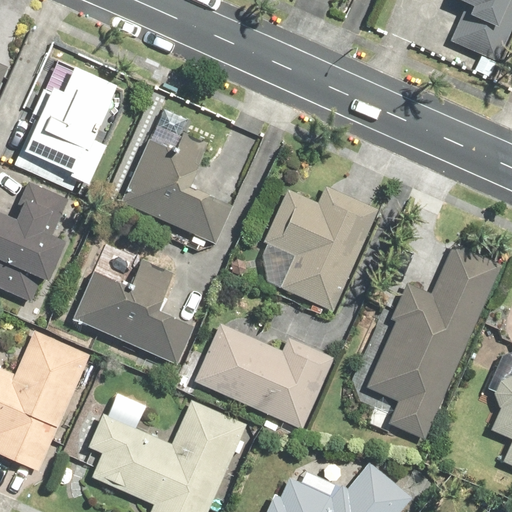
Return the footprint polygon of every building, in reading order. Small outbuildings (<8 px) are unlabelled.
[(511,0),(447,0),(462,6),(449,40),(495,58),(511,15),(511,0)] [(68,95),(44,86),(12,166),(78,192),(97,143),(86,139),(100,102),(70,90),(68,95)] [(192,123),(163,109),(117,204),(210,248),(231,205),(186,184),(204,148),(184,138),(192,123)] [(0,219),(0,262),(7,265),(0,282),(0,293),(32,306),(73,200),(23,180),(6,222),(0,219)] [(315,206),(281,192),(247,280),(335,314),(376,207),(323,186),(315,206)] [(500,264),(454,244),(449,242),(426,294),(403,284),(388,319),(394,321),(364,389),(393,402),(384,423),(423,440),(500,264)] [(125,288),(89,273),(68,322),(172,367),(190,326),(152,310),(170,268),(140,254),(125,288)] [(282,350),(218,321),(190,381),(297,431),(331,357),(288,336),(282,350)] [(11,379),(5,376),(0,373),(0,457),(33,473),(90,355),(36,329),(11,379)] [(511,375),(511,378),(510,377),(508,378),(507,378),(506,378),(504,378),(503,378),(502,379),(501,379),(499,380),(498,381),(497,382),(496,383),(495,384),(494,385),(494,386),(493,387),(492,388),(492,389),(492,391),(491,392),(491,393),(491,395),(491,396),(491,397),(491,399),(492,400),(492,401),(492,402),(493,404),(494,405),(495,406),(495,407),(496,408),(497,409),(498,410),(489,431),(509,440),(499,461),(511,467),(511,375)] [(146,511),(204,511),(244,425),(188,400),(167,447),(99,416),(85,448),(98,454),(89,474),(151,503),(146,511)] [(401,511),(412,500),(367,462),(344,489),(305,472),(299,482),(288,477),(278,499),(270,496),(262,511),(401,511)]
